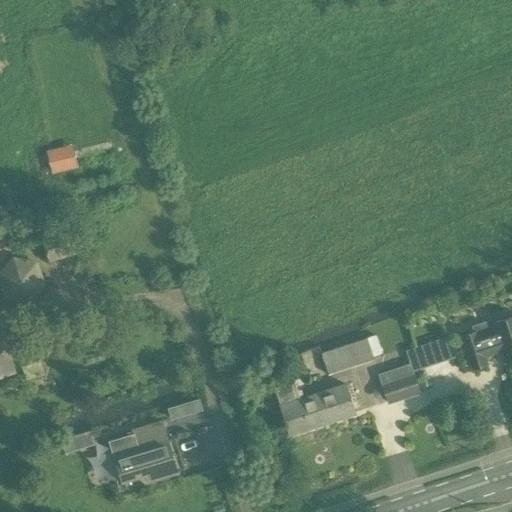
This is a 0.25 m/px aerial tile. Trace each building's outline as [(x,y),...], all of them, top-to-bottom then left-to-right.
[(92,244),(83,217),(41,230),(49,258),(67,252),(92,244)] [(0,284),(6,299),(27,303),(44,285),(36,261),(12,257),(0,273),(0,284)] [(511,317),(493,324),(492,319),(471,325),(474,333),(462,337),(473,369),(488,364),(485,357),(496,353),(495,351),(497,346),(501,345),(507,363),(511,361),(511,317)] [(0,374),(14,371),(0,322),(0,374)] [(415,349),(420,364),(458,351),(453,336),(415,349)] [(351,343),(320,354),(328,376),(358,365),(374,360),(373,356),(367,338),(351,343)] [(20,357),(27,380),(44,375),(38,351),(20,357)] [(413,374),(382,385),(387,402),(419,391),(413,374)] [(290,435),(308,429),(355,414),(345,385),(301,399),(295,382),(274,389),(280,406),(280,405),(290,435)] [(146,476),(148,482),(177,473),(162,421),(132,431),(138,449),(113,456),(121,483),(146,476)]
